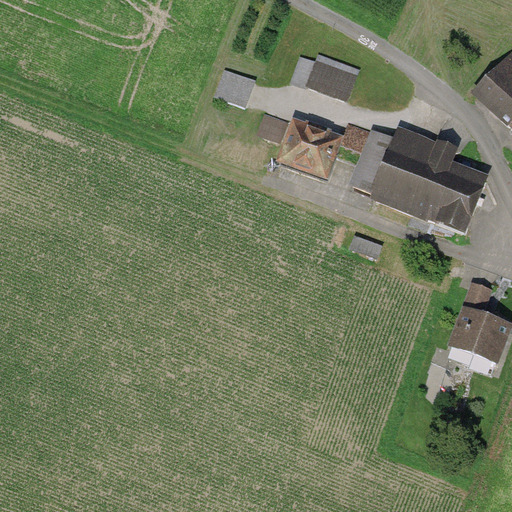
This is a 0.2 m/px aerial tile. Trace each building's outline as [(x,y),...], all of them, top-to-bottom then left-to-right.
[(511,53),(469,102),(511,140),(511,53)] [(290,87),(341,108),(352,81),(301,60),(290,87)] [(215,101),(242,110),(251,84),(225,75),(215,101)] [(272,143),(281,124),(262,116),(253,135),(272,143)] [(313,185),(331,142),(287,123),(269,166),(313,185)] [(343,193),(461,239),(484,182),(348,129),(338,154),(355,161),(343,193)] [(489,371),(506,330),(481,321),(490,296),(470,288),(444,353),(489,371)]
